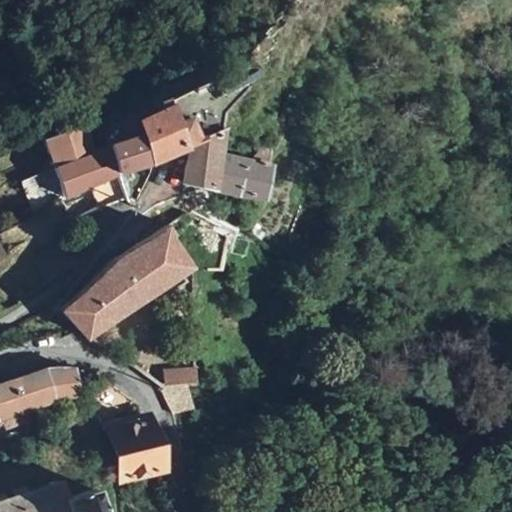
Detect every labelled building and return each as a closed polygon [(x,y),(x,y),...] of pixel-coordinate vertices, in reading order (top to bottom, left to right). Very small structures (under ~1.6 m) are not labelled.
[(142,131),(150,160),(189,148),(190,150),(182,180),(205,186),(212,188),(217,154),(220,129),(197,140),(188,120),(176,123),(167,98),(157,102),(160,109),(138,117),(142,131)] [(112,141),(109,142),(94,147),(83,122),(43,138),(63,189),(59,192),(61,199),(92,184),(118,172),(117,170),(120,169),(112,141)] [(114,141),(112,141),(120,169),(150,160),(142,131),(122,138),(120,134),(114,135),(114,141)] [(217,154),(212,188),(229,192),(244,195),(261,197),(269,149),(256,146),(253,161),(217,154)] [(125,195),(118,172),(92,184),(103,206),(125,195)] [(112,257),(57,308),(74,324),(86,336),(186,266),(167,239),(172,233),(166,223),(112,257)] [(71,231),(41,256),(55,275),(85,250),(86,249),(71,231)] [(297,335),(297,322),(285,322),(286,336),(297,335)] [(118,342),(107,349),(157,386),(183,385),(194,385),(194,369),(162,371),(118,342)] [(0,384),(0,414),(18,408),(49,396),(75,393),(72,370),(43,371),(12,381),(0,384)] [(104,381),(86,402),(97,421),(126,411),(131,401),(104,381)] [(183,385),(157,386),(170,413),(190,406),(183,385)] [(469,433),(466,413),(450,415),(453,436),(469,433)] [(143,420),(140,415),(104,427),(120,480),(156,469),(143,420)] [(34,490),(0,501),(0,511),(91,511),(84,492),(59,500),(53,486),(46,484),(36,487),(34,490)]
